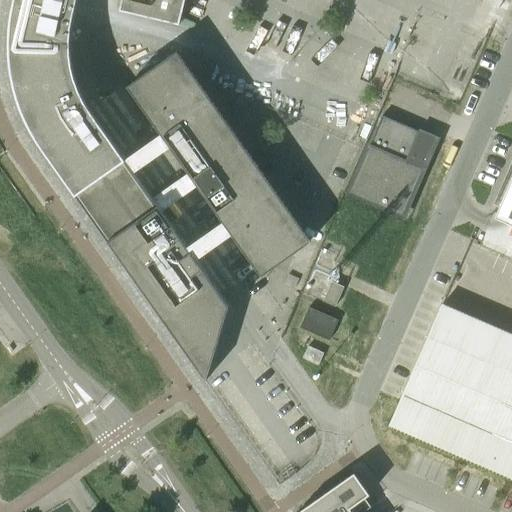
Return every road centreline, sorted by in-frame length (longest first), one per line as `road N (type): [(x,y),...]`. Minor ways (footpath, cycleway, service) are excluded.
road 1 (unclassified): [(492,108),(358,423),(367,450),(398,485),(461,511)]
road 2 (unknown): [(161,26),(314,86),(341,105),(344,131),(318,169)]
road 3 (unknown): [(243,0),(417,72),(436,68),(459,23)]
road 4 (unclassified): [(181,511),(70,376)]
road 5 (residential): [(70,376),(0,273)]
